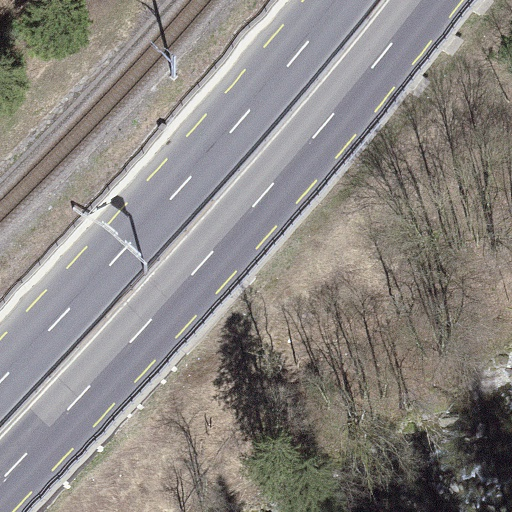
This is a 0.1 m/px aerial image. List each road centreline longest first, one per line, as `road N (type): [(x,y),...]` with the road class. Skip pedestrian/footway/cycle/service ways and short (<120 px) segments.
road 1 (primary): [(0,481),(296,162),(433,0)]
road 2 (primary): [(337,0),(0,378)]
